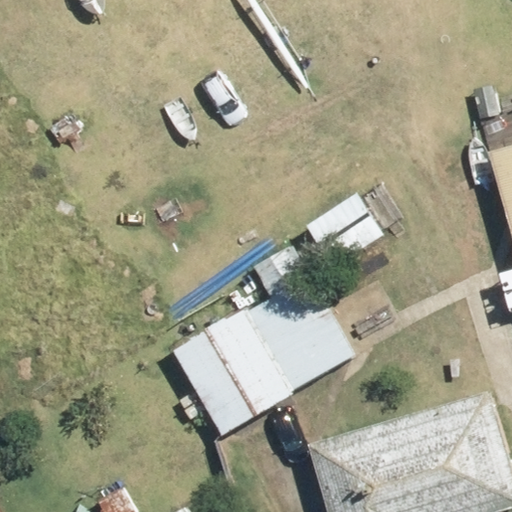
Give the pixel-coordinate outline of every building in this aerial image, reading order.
[(475,127),(417,143),(426,176),(484,160),(475,127)] [(511,149),(493,154),(511,221),(511,273),(503,276),(511,307),(511,149)] [(381,187),(312,230),(335,267),(405,223),(381,187)] [(300,397),(250,309),(176,350),(226,439),(300,397)] [(511,457),(492,393),(312,447),(332,511),(508,511),(511,511),(511,457)]
